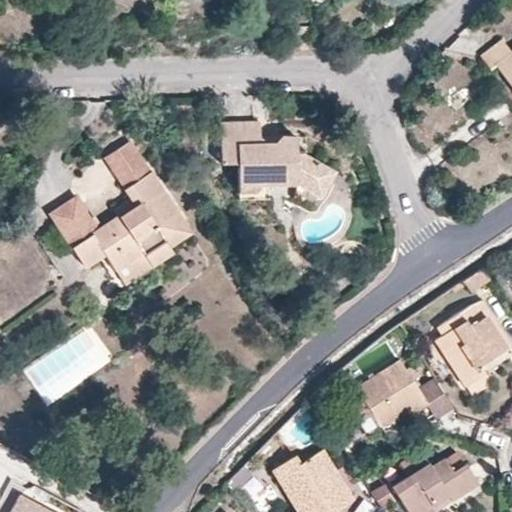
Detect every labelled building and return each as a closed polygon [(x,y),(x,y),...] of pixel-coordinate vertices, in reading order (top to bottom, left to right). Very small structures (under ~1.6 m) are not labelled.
[(310,24),(291,25),(292,48),(309,48),(310,24)] [(509,52),(501,40),(479,56),(488,68),(494,64),(509,52)] [(508,82),(511,87),(511,50),(509,52),(494,64),(508,82)] [(286,135),(278,143),(267,143),(261,137),(259,137),(258,122),(216,123),(218,163),(237,164),(237,193),(252,193),(259,185),(270,185),(292,185),(313,195),(317,198),(331,173),(300,156),(296,156),(295,136),(286,135)] [(131,197),(136,205),(121,215),(117,215),(97,228),(74,196),(48,213),(83,265),(98,256),(103,253),(116,245),(128,262),(142,253),(150,264),(172,250),(167,242),(189,231),(128,140),(104,156),(131,197)] [(259,185),(252,193),(237,193),(237,201),(269,200),(270,185),(259,185)] [(136,205),(131,197),(113,209),(117,215),(121,215),(136,205)] [(142,253),(128,262),(116,245),(103,253),(113,267),(123,282),(150,264),(142,253)] [(468,290),(487,278),(480,265),(460,279),(468,290)] [(482,370),(477,363),(503,347),(484,316),(487,314),(477,299),(464,304),(440,319),(445,328),(439,331),(433,335),(463,382),(482,370)] [(487,314),(484,316),(503,347),(506,344),(487,314)] [(440,319),(433,324),(439,331),(445,328),(440,319)] [(414,389),(396,360),(354,387),(377,424),(379,427),(408,410),(410,414),(411,413),(424,405),(414,389)] [(488,381),(482,370),(463,382),(469,392),(488,381)] [(451,407),(433,378),(414,389),(424,405),(430,415),(433,419),(451,407)] [(377,424),(355,389),(343,397),(365,432),(377,424)] [(410,414),(408,410),(379,427),(385,437),(414,418),(418,423),(430,415),(424,405),(411,413),(410,414)] [(326,461),(319,448),(296,461),(291,453),(268,467),(297,511),(315,511),(326,505),(347,493),(326,461)] [(428,511),(434,508),(431,504),(445,495),(449,500),(475,483),(464,465),(451,471),(442,459),(430,465),(428,462),(390,485),(405,511),(428,511)] [(52,511),(21,494),(10,511),(52,511)] [(431,504),(434,508),(449,500),(445,495),(431,504)]
